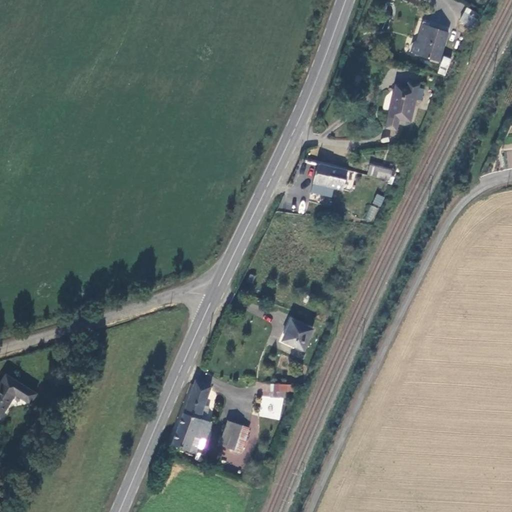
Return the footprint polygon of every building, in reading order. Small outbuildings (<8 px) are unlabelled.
[(458,20),(469,27),(478,14),(466,7),(458,20)] [(423,24),(413,54),(440,63),(450,32),(423,24)] [(395,85),(386,119),(409,124),(415,100),(418,88),(419,86),(406,82),(405,88),(395,85)] [(418,88),(415,100),(421,101),(424,89),(418,88)] [(337,170),(316,164),(311,183),(324,187),(326,179),(334,181),(337,170)] [(367,175),(391,180),(393,170),(370,166),(367,175)] [(324,187),(311,183),(309,192),(330,197),(334,181),(326,179),(324,187)] [(377,193),(372,203),(380,207),(384,197),(377,193)] [(373,221),(378,208),(370,205),(365,218),(373,221)] [(305,352),(315,329),(292,319),(282,342),(305,352)] [(40,394),(7,374),(0,385),(0,415),(3,417),(18,393),(34,403),(40,394)] [(196,380),(172,445),(197,455),(200,448),(193,445),(196,436),(206,440),(213,423),(213,415),(208,414),(207,420),(203,419),(212,385),(196,380)] [(295,384),(273,384),(272,397),(288,397),(288,391),(295,391),(295,384)] [(220,446),(243,452),(250,428),(228,420),(220,446)]
